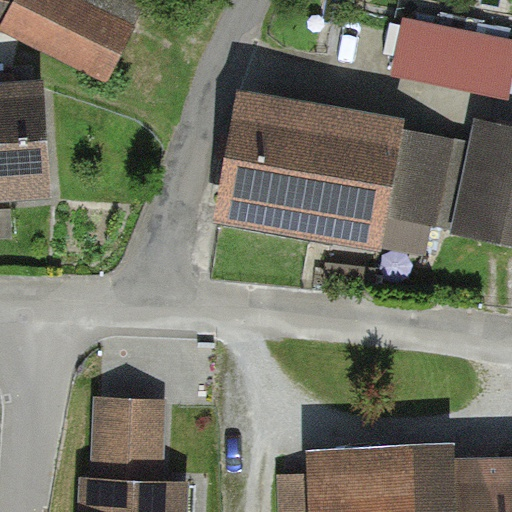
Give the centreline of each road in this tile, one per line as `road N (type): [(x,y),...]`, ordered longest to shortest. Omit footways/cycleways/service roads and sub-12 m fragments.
road 1 (residential): [(511,341),(406,323),(161,308)]
road 2 (unclassified): [(256,0),(195,141),(161,308)]
road 3 (unclassified): [(47,305),(20,511)]
